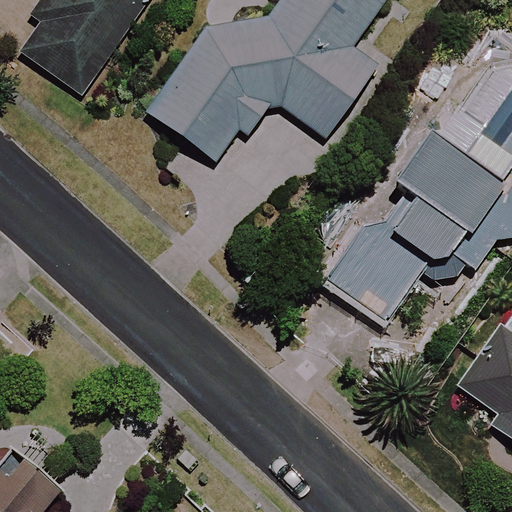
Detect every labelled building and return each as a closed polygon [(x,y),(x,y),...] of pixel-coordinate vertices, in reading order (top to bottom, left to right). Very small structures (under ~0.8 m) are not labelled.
[(146,0),(41,0),(6,52),(76,101),(146,0)] [(146,118),(211,165),(233,134),(246,144),(275,105),(323,140),(375,69),(347,49),(382,0),(282,0),(267,20),(211,27),(146,118)] [(511,48),(464,113),(450,103),(389,185),(394,188),(327,278),(385,321),(425,266),(456,289),(511,214),(511,48)] [(511,314),(459,389),(499,417),(493,426),(511,439),(511,314)] [(42,511),(60,491),(13,452),(0,468),(0,511),(42,511)]
